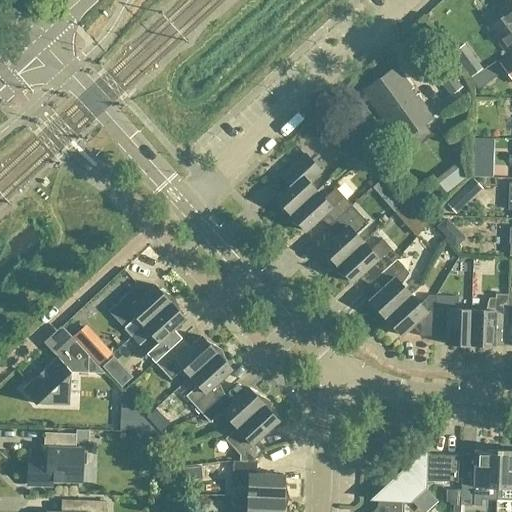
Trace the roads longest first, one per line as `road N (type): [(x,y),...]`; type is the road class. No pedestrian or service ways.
road 1 (residential): [(186,203),(407,0)]
road 2 (tertiary): [(344,377),(186,203)]
road 3 (tertiary): [(186,203),(41,46)]
road 4 (tertiary): [(511,401),(393,394),(344,377)]
road 5 (unclassified): [(321,511),(326,412),(344,377)]
